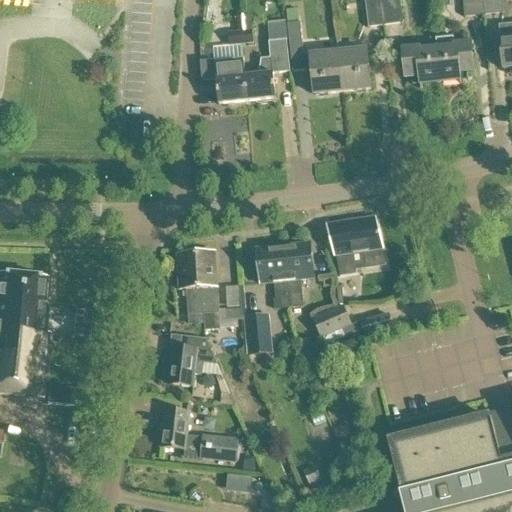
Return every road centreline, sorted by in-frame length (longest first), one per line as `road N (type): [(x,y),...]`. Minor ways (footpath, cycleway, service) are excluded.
road 1 (unclassified): [(152,214),(287,203),(511,161)]
road 2 (residential): [(103,511),(152,214)]
road 3 (unclassified): [(0,213),(152,214)]
